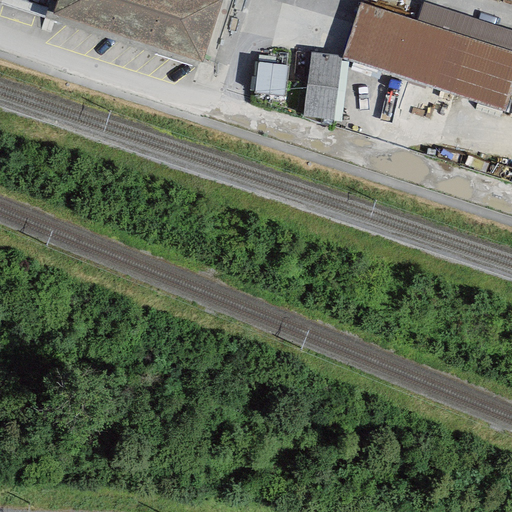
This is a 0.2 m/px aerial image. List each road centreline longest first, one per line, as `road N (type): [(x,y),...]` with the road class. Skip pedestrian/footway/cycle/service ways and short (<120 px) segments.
road 1 (unclassified): [(210,106),(511,203)]
road 2 (residential): [(0,38),(210,106)]
road 3 (unknown): [(210,106),(227,52),(245,31),(270,18),(337,18),(352,0)]
road 4 (unknown): [(511,128),(394,128),(377,118),(360,85)]
